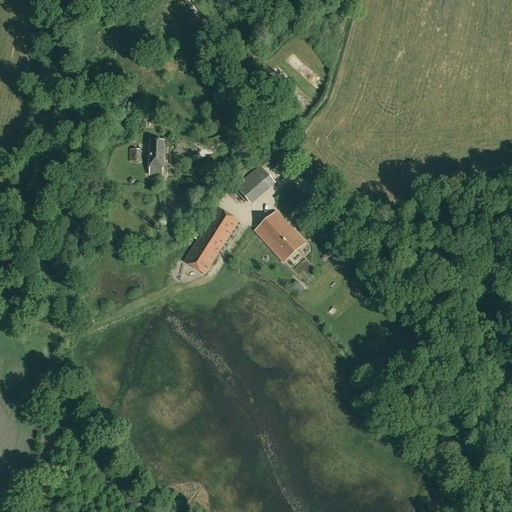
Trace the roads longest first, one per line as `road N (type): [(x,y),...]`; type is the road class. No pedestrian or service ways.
road 1 (track): [(359,242),(505,400),(506,418),(467,511)]
road 2 (track): [(188,0),(238,70),(290,168)]
road 3 (unclassified): [(359,242),(444,190),(511,178)]
